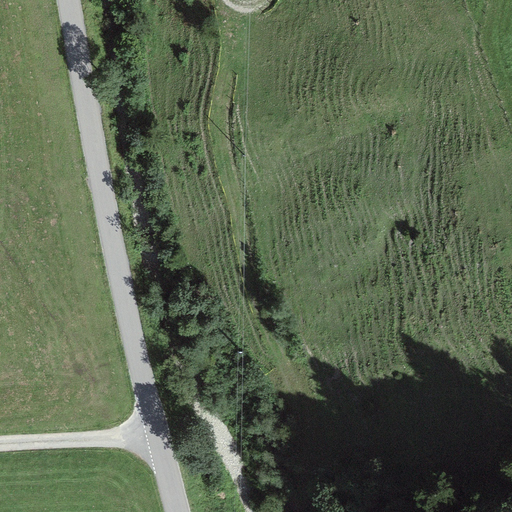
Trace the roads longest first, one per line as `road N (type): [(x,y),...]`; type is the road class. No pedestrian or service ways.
road 1 (track): [(234,2),(221,148),(254,297),(300,408),(318,511)]
road 2 (unclassified): [(179,511),(120,276),(68,0)]
